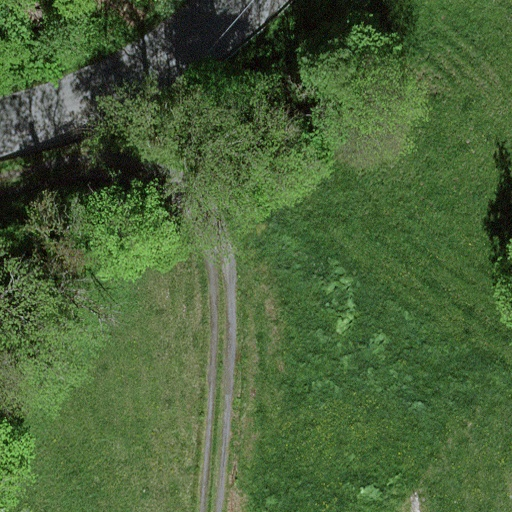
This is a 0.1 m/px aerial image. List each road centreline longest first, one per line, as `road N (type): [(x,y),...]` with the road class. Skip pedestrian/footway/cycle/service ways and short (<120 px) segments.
road 1 (track): [(0,186),(63,170),(138,172),(164,179),(210,224),(223,274),(209,511)]
road 2 (tertiary): [(233,0),(211,23),(29,119),(0,126)]
